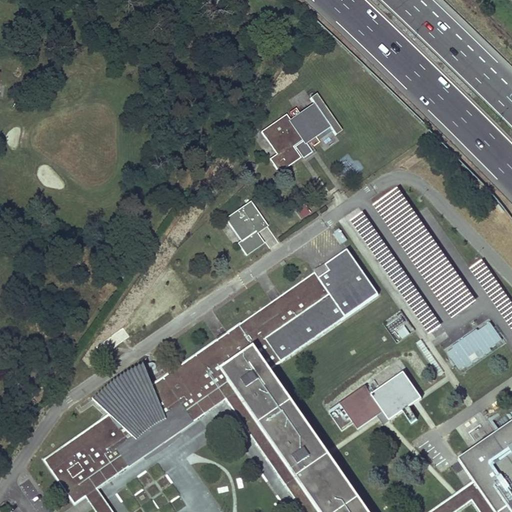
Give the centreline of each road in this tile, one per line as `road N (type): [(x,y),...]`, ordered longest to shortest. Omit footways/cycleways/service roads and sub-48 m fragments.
road 1 (motorway): [(337,0),(511,171)]
road 2 (motorway): [(511,101),(406,0)]
